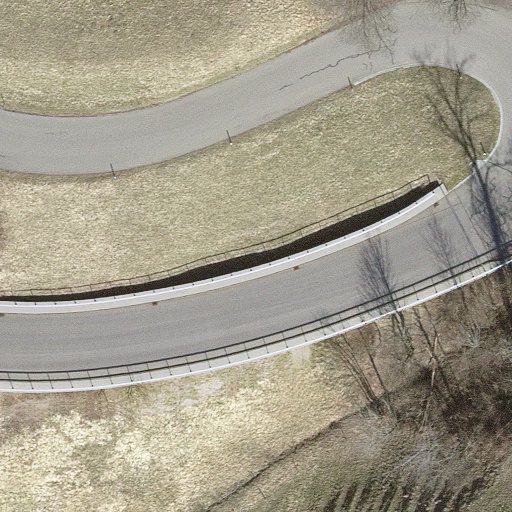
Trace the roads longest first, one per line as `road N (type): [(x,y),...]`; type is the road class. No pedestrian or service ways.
road 1 (tertiary): [(0,346),(87,345),(287,307),(418,259),(511,204)]
road 2 (tertiary): [(511,62),(450,37),(397,40),(163,137),(80,147),(0,138)]
